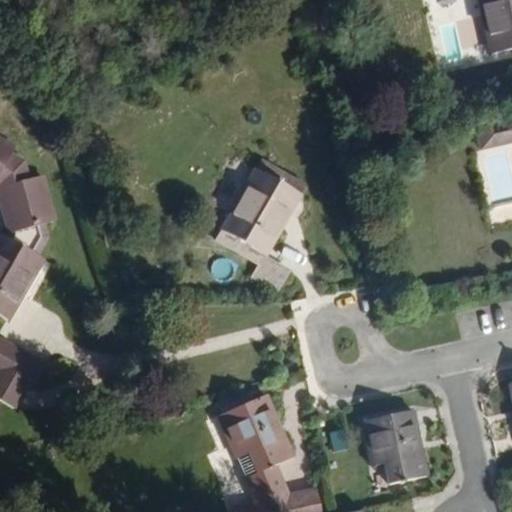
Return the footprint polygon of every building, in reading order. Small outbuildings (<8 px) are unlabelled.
[(511,48),(511,0),(467,0),(479,55),(511,48)] [(511,142),(511,117),(503,119),(508,143),(511,142)] [(508,143),(503,119),(473,125),(479,149),(508,143)] [(45,223),(33,177),(18,181),(13,164),(2,156),(6,149),(0,145),(0,320),(34,260),(27,256),(36,240),(33,226),(45,223)] [(273,173),(253,161),(236,189),(244,194),(255,175),(268,183),(273,173)] [(249,255),(291,183),(273,173),(268,183),(255,175),(244,194),(236,189),(211,232),(249,255)] [(263,295),(277,271),(249,255),(211,232),(206,242),(245,265),(237,280),(263,295)] [(25,387),(0,372),(0,358),(9,344),(0,338),(0,401),(12,409),(25,387)] [(29,389),(44,365),(9,344),(0,358),(0,372),(25,387),(29,389)] [(511,452),(511,382),(503,384),(511,421),(505,422),(511,453),(511,452)] [(511,421),(503,384),(497,385),(505,422),(511,421)] [(275,462),(260,429),(266,425),(253,397),(205,417),(246,503),(221,509),(221,511),(308,511),(302,490),(272,497),(261,469),(275,462)] [(408,442),(402,412),(357,421),(360,436),(354,438),(360,467),(373,464),(378,487),(410,480),(402,444),(408,442)] [(281,459),(266,425),(260,429),(275,462),(281,459)] [(416,479),(408,442),(402,444),(410,480),(416,479)]
